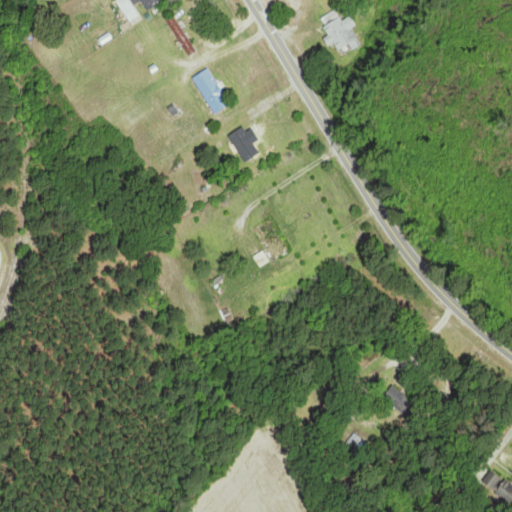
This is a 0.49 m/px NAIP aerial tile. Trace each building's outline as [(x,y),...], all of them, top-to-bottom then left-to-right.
[(133,24),(140,19),(127,0),(118,0),(117,1),(133,24)] [(320,19),(341,57),(362,45),(352,28),(357,26),(351,15),(341,20),(336,10),(320,19)] [(190,56),(197,52),(172,14),(165,18),(190,56)] [(216,114),(231,104),(208,68),(193,78),(216,114)] [(229,136),(246,162),(260,153),(254,143),(259,140),(253,130),(248,134),(243,127),(229,136)] [(254,230),(273,260),(288,250),(269,220),(254,230)] [(383,398),(410,420),(420,408),(393,386),(383,398)] [(483,485),(511,504),(511,486),(492,473),(483,485)]
